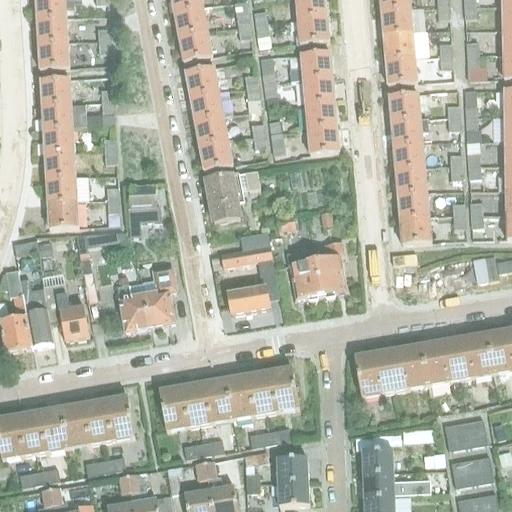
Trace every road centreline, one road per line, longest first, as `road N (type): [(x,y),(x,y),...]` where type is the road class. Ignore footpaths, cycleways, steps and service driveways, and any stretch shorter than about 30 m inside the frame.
road 1 (residential): [(143,0),(210,356)]
road 2 (residential): [(383,326),(353,0)]
road 3 (residential): [(0,233),(18,139),(12,0)]
road 4 (residential): [(210,356),(0,393)]
road 5 (residential): [(338,511),(331,335)]
road 6 (residential): [(511,304),(383,326)]
road 7 (residential): [(331,335),(210,356)]
